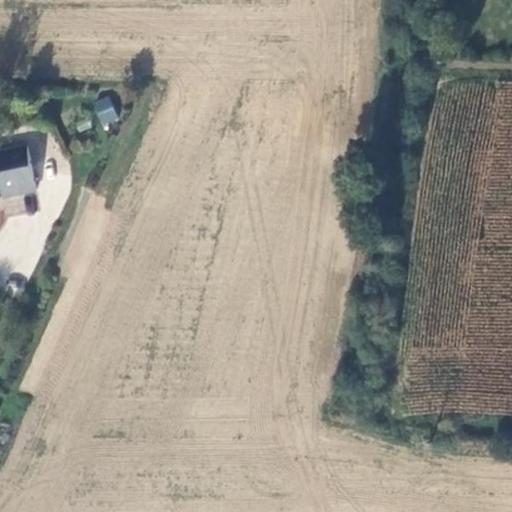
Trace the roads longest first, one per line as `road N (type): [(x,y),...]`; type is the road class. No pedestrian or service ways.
road 1 (residential): [(315,420),(108,403),(98,511)]
road 2 (residential): [(350,0),(331,231)]
road 3 (residential): [(331,231),(315,420)]
road 4 (residential): [(331,231),(511,242)]
